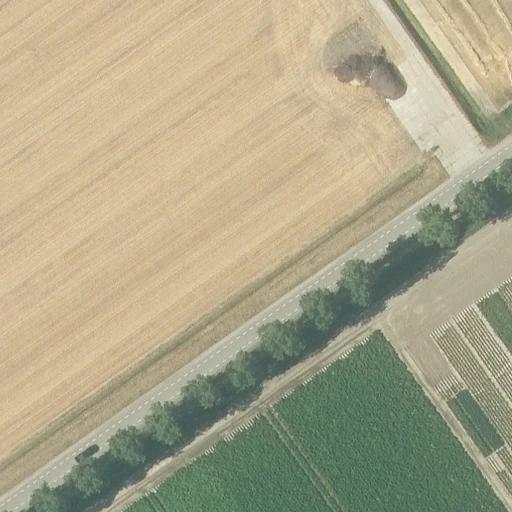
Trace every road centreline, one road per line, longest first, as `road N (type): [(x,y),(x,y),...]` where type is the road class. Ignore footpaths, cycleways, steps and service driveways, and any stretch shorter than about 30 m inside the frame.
road 1 (unclassified): [(2,511),(511,151)]
road 2 (unknown): [(370,0),(465,135),(481,173)]
